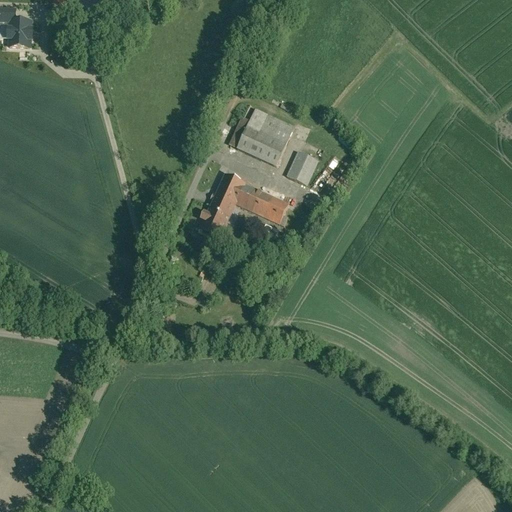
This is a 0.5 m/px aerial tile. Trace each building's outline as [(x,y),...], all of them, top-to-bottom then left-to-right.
[(46,0),(64,10),(69,0),(46,0)] [(107,0),(103,9),(117,15),(129,21),(138,0),(107,0)] [(28,23),(13,23),(13,10),(0,9),(0,42),(5,42),(5,51),(28,52),(28,23)] [(129,21),(117,15),(112,27),(124,33),(129,21)] [(294,131),(255,113),(251,122),(237,151),(276,169),(294,131)] [(318,163),(299,155),(288,180),(306,188),(318,163)] [(245,187),(225,177),(211,209),(231,218),(236,207),(280,227),(284,218),(289,207),(245,187)] [(231,218),(211,209),(205,222),(204,222),(199,231),(210,236),(209,238),(219,243),(231,218)] [(284,218),(280,227),(284,229),(288,220),(284,218)] [(224,265),(216,261),(210,272),(218,276),(224,265)]
